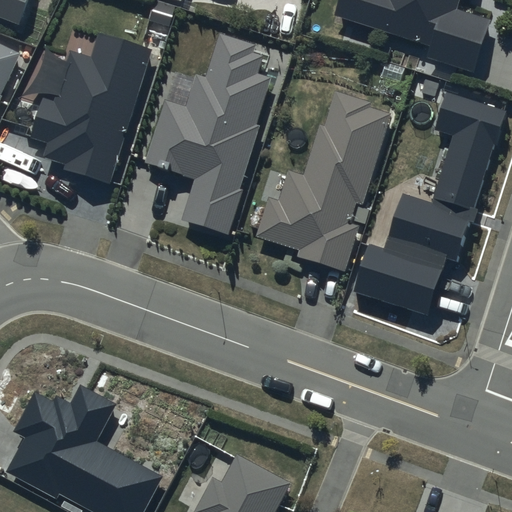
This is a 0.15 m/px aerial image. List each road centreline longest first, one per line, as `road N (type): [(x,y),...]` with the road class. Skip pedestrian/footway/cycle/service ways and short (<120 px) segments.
road 1 (residential): [(374,392),(68,281),(15,277)]
road 2 (residential): [(511,294),(472,425)]
road 3 (residential): [(324,511),(374,392)]
